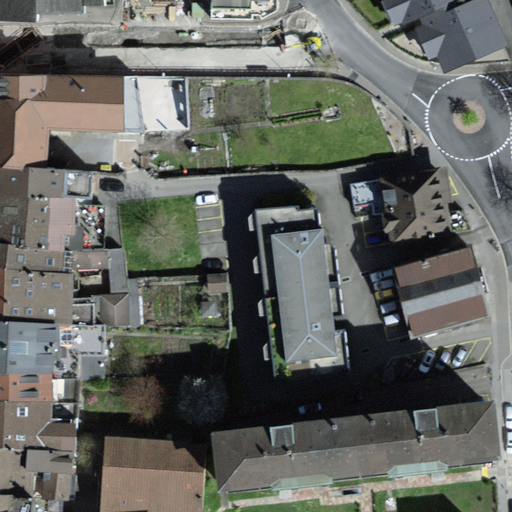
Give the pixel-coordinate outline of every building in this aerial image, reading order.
[(83,3),(99,4),(99,0),(0,0),(0,17),(13,18),(36,20),(36,10),(43,11),(82,12),(83,3)] [(201,0),(201,21),(257,21),(270,15),(270,0),(201,0)] [(463,0),(387,0),(397,26),(416,18),(432,57),(440,54),(445,68),(503,45),(485,0),(475,0),(465,4),(463,0)] [(29,90),(42,90),(43,79),(0,76),(0,100),(29,102),(29,90)] [(120,79),(52,79),(43,79),(42,90),(29,90),(29,102),(0,100),(0,166),(44,168),(45,131),(121,129),(120,106),(120,79)] [(82,198),(83,170),(44,168),(0,166),(0,192),(71,198),(82,198)] [(375,206),(377,217),(442,208),(448,207),(443,173),(346,187),(350,209),(375,206)] [(70,235),(71,198),(0,192),(0,243),(68,249),(77,250),(78,236),(70,235)] [(468,213),(443,216),(442,208),(377,217),(382,248),(471,235),(468,213)] [(316,209),(251,215),(269,385),(343,377),(339,333),(325,335),(323,317),(333,316),(326,248),(320,249),(316,209)] [(0,268),(67,273),(68,249),(0,243),(0,268)] [(435,261),(390,273),(407,336),(484,316),(474,281),(467,253),(435,261)] [(0,320),(55,323),(70,323),(72,273),(67,273),(0,268),(0,320)] [(224,275),(208,276),(209,293),(225,292),(224,275)] [(127,295),(101,296),(103,328),(128,327),(127,295)] [(53,376),(55,323),(0,320),(0,373),(48,376),(53,376)] [(0,403),(47,406),(48,376),(0,373),(0,403)] [(46,423),(47,406),(0,403),(0,448),(27,450),(71,452),(72,424),(46,423)] [(285,484),(434,466),(494,459),(487,405),(219,436),(226,491),(285,484)] [(197,511),(201,446),(108,441),(104,511),(197,511)] [(0,493),(11,494),(31,495),(32,473),(26,473),(27,450),(0,448),(0,493)] [(27,450),(26,473),(32,473),(70,474),(71,452),(27,450)] [(30,511),(31,495),(11,494),(0,493),(0,511),(30,511)]
